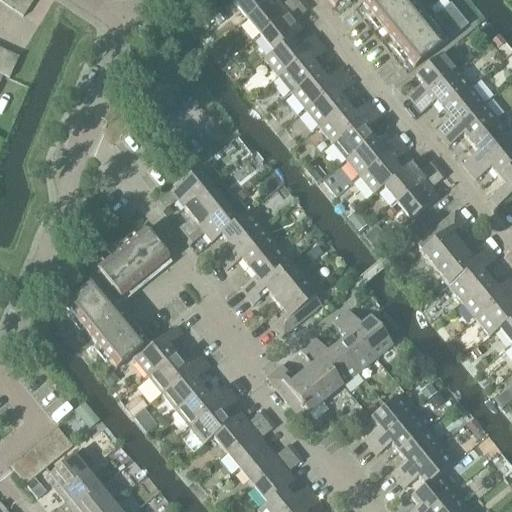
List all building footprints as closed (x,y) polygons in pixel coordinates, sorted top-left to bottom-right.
[(4,0),(2,5),(12,12),(19,0),(4,0)] [(19,0),(12,12),(22,18),(34,0),(19,0)] [(211,0),(210,0),(194,0),(201,8),(211,0)] [(236,0),(232,4),(246,20),(270,0),(236,0)] [(270,0),(246,20),(259,37),(302,3),(299,0),(289,0),(281,7),(274,0),(270,0)] [(326,0),(334,9),(344,0),(326,0)] [(367,0),(361,5),(413,69),(442,46),(404,0),(367,0)] [(259,37),(273,54),(291,40),(301,32),(294,23),(308,11),(302,3),(259,37)] [(433,18),(450,40),(466,26),(449,5),(433,18)] [(263,62),(277,79),(319,45),(313,37),(298,49),(291,40),(273,54),(263,62)] [(499,38),(491,43),(496,49),(503,43),(499,38)] [(277,79),(291,96),(318,73),(311,64),(325,53),(319,45),(277,79)] [(7,53),(0,68),(0,76),(8,80),(18,58),(7,53)] [(407,99),(413,107),(456,72),(442,55),(414,78),(422,87),(407,99)] [(291,96),(304,112),(346,78),(340,70),(325,82),(318,73),(291,96)] [(435,103),(442,112),(469,89),(456,72),(413,107),(420,115),(435,103)] [(304,112),(318,129),(345,107),(338,98),(353,86),(346,78),(304,112)] [(435,133),(441,140),(483,106),(469,89),(442,112),(449,121),(435,133)] [(318,129),(332,146),(374,112),(367,104),(353,116),(345,107),(318,129)] [(462,136),(469,145),(497,123),(483,106),(441,140),(447,148),(462,136)] [(332,146),(345,163),(373,140),(365,131),(380,119),(374,112),(332,146)] [(462,166),(468,174),(511,140),(497,123),(469,145),(476,154),(462,166)] [(345,163),(359,180),(401,145),(394,137),(380,149),(373,140),(345,163)] [(489,170),(497,179),(511,166),(511,141),(511,140),(468,174),(475,182),(489,170)] [(373,197),(383,188),(400,174),(400,173),(393,165),(407,153),(401,145),(359,180),(373,197)] [(383,188),(396,205),(438,171),(432,163),(417,175),(409,165),(400,173),(400,174),(383,188)] [(511,166),(497,179),(504,188),(489,200),(496,208),(511,194),(511,166)] [(176,202),(183,211),(211,189),(197,171),(155,206),(161,214),(176,202)] [(438,171),(396,205),(410,222),(438,199),(430,190),(444,178),(438,171)] [(176,232),(182,240),(224,205),(211,189),(183,211),(190,220),(176,232)] [(243,191),(236,197),(240,203),(248,197),(243,191)] [(210,245),(220,237),(238,223),(238,222),(224,205),(182,240),(188,248),(203,236),(210,245)] [(415,245),(421,253),(422,253),(462,220),(456,213),(415,245)] [(213,257),(219,265),(261,231),(247,214),(238,222),(238,223),(220,237),(227,246),(213,257)] [(419,254),(434,271),(461,249),(454,240),(468,228),(462,220),(422,253),(421,253),(419,254)] [(240,261),(247,270),(275,248),(261,231),(219,265),(225,273),(240,261)] [(96,272),(113,293),(119,301),(168,261),(144,232),(96,272)] [(434,271),(447,288),(489,254),(483,246),(468,258),(461,249),(434,271)] [(240,291),(246,299),(288,264),(275,248),(247,270),(255,279),(240,291)] [(447,288),(461,305),(488,282),(481,273),(496,262),(489,254),(447,288)] [(308,255),(300,262),(304,268),(313,261),(308,255)] [(267,295),(274,304),(302,281),(288,264),(246,299),(253,307),(267,295)] [(461,305),(474,322),(511,290),(511,281),(510,279),(496,291),(488,282),(461,305)] [(302,281),(274,304),(282,313),(267,325),(280,340),(320,308),(314,300),(316,299),(302,281)] [(144,347),(99,292),(92,283),(63,307),(115,371),(144,347)] [(488,339),(498,331),(497,330),(511,318),(511,311),(508,307),(511,303),(511,290),(474,322),(488,339)] [(348,313),(340,319),(374,361),(391,347),(369,320),(360,327),(348,313)] [(498,331),(511,347),(511,346),(511,318),(497,330),(498,331)] [(344,340),(335,347),(358,375),(374,361),(340,319),(332,325),(344,340)] [(133,363),(147,380),(175,357),(168,348),(182,336),(175,328),(133,363)] [(314,340),(307,346),(341,389),(358,375),(335,347),(326,355),(314,340)] [(311,367),(302,375),(324,402),(341,389),(307,346),(299,353),(311,367)] [(147,380),(161,396),(203,362),(197,354),(182,366),(175,357),(147,380)] [(161,396),(174,413),(202,391),(195,382),(209,370),(203,362),(161,396)] [(324,402),(302,375),(293,382),(281,367),(265,380),(298,420),(305,414),(307,416),(324,402)] [(174,413),(188,430),(230,396),(224,388),(209,400),(202,391),(174,413)] [(493,402),(492,403),(499,411),(500,410),(508,403),(502,395),(493,402)] [(202,447),(212,439),(230,425),(229,424),(222,415),(237,403),(230,396),(188,430),(202,447)] [(363,442),(369,450),(411,415),(397,398),(369,421),(377,430),(363,442)] [(49,408),(55,420),(73,411),(67,399),(49,408)] [(212,439),(225,455),(268,421),(261,413),(247,425),(239,416),(229,424),(230,425),(212,439)] [(390,446),(397,455),(425,432),(411,415),(369,450),(375,457),(390,446)] [(225,455),(239,472),(267,450),(259,441),(274,429),(268,421),(225,455)] [(56,430),(47,438),(62,456),(71,448),(56,430)] [(104,432),(81,449),(90,460),(112,443),(104,432)] [(390,475),(396,483),(438,449),(425,432),(397,455),(404,464),(390,475)] [(47,438),(37,445),(53,464),(62,456),(47,438)] [(37,445),(28,453),(43,471),(53,464),(37,445)] [(239,472),(253,489),(295,454),(288,447),(274,458),(267,450),(239,472)] [(417,479),(424,488),(437,477),(438,478),(452,466),(438,449),(396,483),(403,491),(417,479)] [(57,497),(86,473),(95,466),(82,450),(73,457),(44,481),(57,497)] [(28,453),(19,460),(34,479),(43,471),(28,453)] [(253,489),(266,505),(284,491),(284,492),(294,483),(287,474),(301,462),(295,454),(253,489)] [(24,487),(33,480),(34,479),(19,460),(9,468),(24,487)] [(71,511),(99,489),(86,473),(57,497),(64,505),(55,511),(71,511)] [(413,511),(429,511),(451,494),(438,478),(437,477),(424,488),(409,499),(417,509),(413,511)] [(33,480),(24,487),(36,501),(45,494),(33,480)] [(257,511),(292,511),(312,496),(306,488),(291,500),(284,492),(284,491),(266,505),(257,511)] [(103,511),(112,505),(99,489),(71,511),(103,511)] [(463,511),(465,511),(451,494),(429,511),(463,511)] [(292,511),(308,511),(318,504),(312,496),(292,511)]
